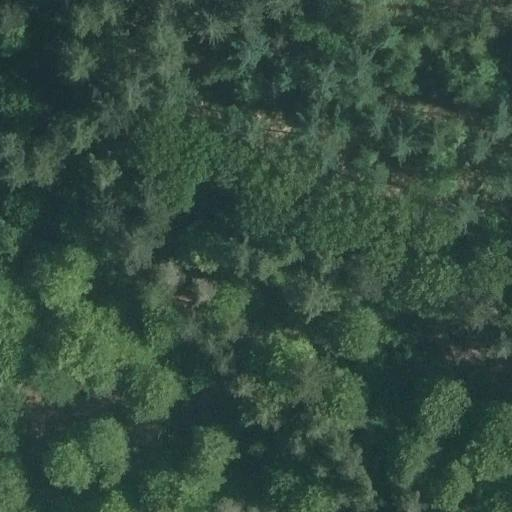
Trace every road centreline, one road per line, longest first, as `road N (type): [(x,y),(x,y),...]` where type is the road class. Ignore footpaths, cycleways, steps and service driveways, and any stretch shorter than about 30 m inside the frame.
road 1 (track): [(0,110),(511,293)]
road 2 (track): [(31,0),(35,29),(15,167),(0,404)]
